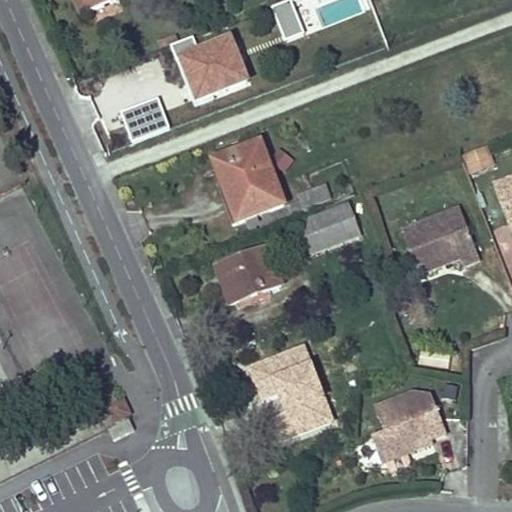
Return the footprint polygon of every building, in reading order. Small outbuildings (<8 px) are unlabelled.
[(74,0),(81,16),(120,2),(119,0),(74,0)] [(159,44),(161,52),(176,46),(173,38),(159,44)] [(230,41),(180,61),(197,103),(248,83),(230,41)] [(212,162),(221,184),(227,181),(242,222),(244,221),(269,212),(273,223),(301,212),(297,201),(284,206),(261,144),(212,162)] [(491,147),(464,157),(472,178),(498,168),(491,147)] [(511,179),(494,187),(511,231),(511,179)] [(227,181),(221,184),(216,185),(231,226),(242,222),(227,181)] [(325,186),(306,192),(312,208),(331,200),(325,186)] [(347,206),(299,225),(311,255),(358,236),(347,206)] [(461,211),(402,233),(419,277),(461,261),(464,269),(481,262),(461,211)] [(269,212),(244,221),(249,234),(274,225),(273,223),(269,212)] [(268,250),(217,269),(230,306),(282,287),(268,250)] [(426,350),(424,366),(451,369),(453,353),(426,350)] [(264,386),(269,401),(279,397),(287,415),(277,419),(275,420),(283,443),(333,424),(311,368),(264,386)] [(460,386),(446,385),(445,398),(459,399),(460,386)] [(413,395),(376,410),(386,435),(374,440),(384,466),(435,445),(433,441),(448,435),(432,398),(413,395)] [(279,397),(269,401),(277,419),(287,415),(279,397)] [(121,401),(112,406),(119,420),(129,415),(121,401)] [(119,420),(112,406),(105,410),(112,424),(119,420)] [(129,419),(109,429),(115,441),(135,430),(129,419)]
